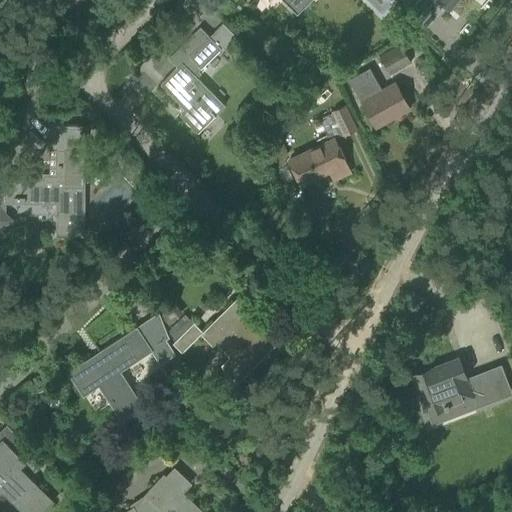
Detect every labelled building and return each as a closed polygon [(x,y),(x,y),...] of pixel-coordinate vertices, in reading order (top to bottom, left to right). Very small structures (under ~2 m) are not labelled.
[(279,0),(295,15),(309,0),(279,0)] [(402,0),(409,15),(416,8),(426,17),(441,0),(448,7),(453,0),(402,0)] [(177,67),(160,84),(185,109),(179,114),(192,127),(210,110),(215,115),(225,106),(225,105),(197,76),(200,73),(197,70),(220,47),(233,34),(222,23),(209,36),(200,27),(168,58),(177,67)] [(377,54),(389,74),(411,61),(399,41),(377,54)] [(348,78),(375,127),(409,108),(393,81),(381,87),(369,66),(348,78)] [(330,140),(307,150),(289,159),(301,183),(330,170),(334,179),(350,171),(334,139),(357,127),(345,104),(320,116),(330,140)] [(274,136),(265,140),(278,166),(285,163),(283,160),(287,153),(278,134),(301,123),(294,108),(266,121),(274,136)] [(0,230),(11,219),(4,212),(5,210),(5,203),(56,203),(56,234),(85,234),(85,125),(49,124),(49,145),(56,145),(56,177),(4,177),(4,192),(0,192),(0,230)] [(142,288),(132,296),(136,302),(147,295),(142,288)] [(218,366),(221,370),(230,379),(232,377),(237,382),(277,343),(253,320),(256,317),(236,297),(202,331),(193,322),(172,343),(181,352),(200,333),(212,345),(216,342),(229,355),(218,366)] [(170,306),(160,315),(169,325),(179,315),(170,306)] [(133,412),(131,409),(141,403),(120,370),(152,349),(160,363),(174,353),(165,340),(168,338),(158,312),(67,372),(82,394),(98,385),(121,419),(133,412)] [(409,375),(421,405),(444,396),(452,415),(496,398),(482,362),(439,379),(434,365),(409,375)] [(168,406),(164,415),(172,419),(177,410),(168,406)] [(23,511),(41,511),(54,499),(26,471),(21,466),(25,462),(2,439),(0,441),(0,492),(2,490),(23,511)] [(143,493),(145,494),(133,505),(121,511),(201,511),(181,493),(189,484),(172,468),(165,474),(163,472),(143,493)]
